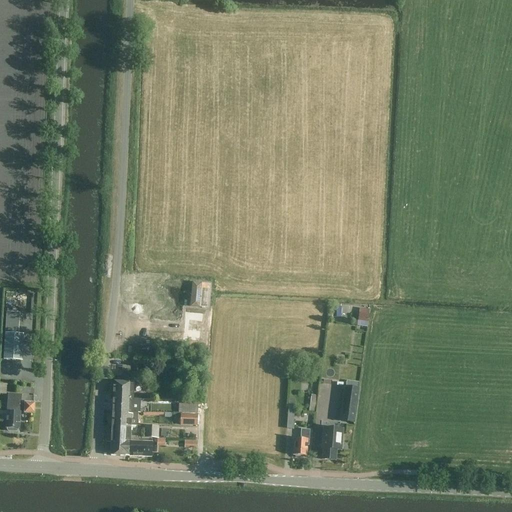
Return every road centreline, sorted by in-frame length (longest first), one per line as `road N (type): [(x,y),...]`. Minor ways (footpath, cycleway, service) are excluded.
road 1 (unclassified): [(97,471),(129,0)]
road 2 (unclassified): [(42,467),(63,0)]
road 3 (tertiary): [(511,492),(97,471)]
